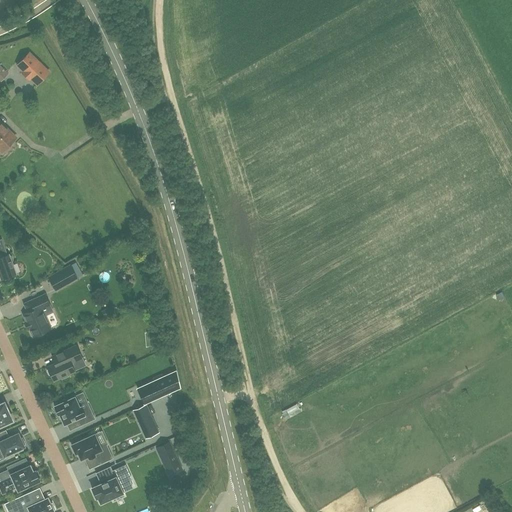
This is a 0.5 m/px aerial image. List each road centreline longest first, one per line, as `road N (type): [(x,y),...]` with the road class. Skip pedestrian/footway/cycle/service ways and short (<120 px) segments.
road 1 (secondary): [(245,511),(165,182),(92,0)]
road 2 (track): [(301,511),(253,403),(161,56),(159,0)]
road 3 (residential): [(0,321),(79,511)]
